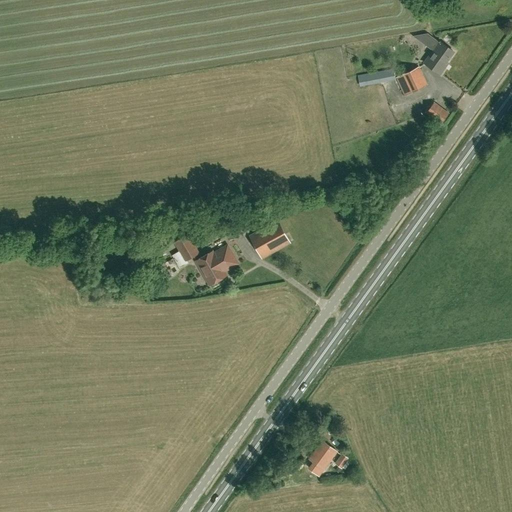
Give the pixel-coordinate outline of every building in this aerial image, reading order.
[(424,64),(439,74),(448,63),(446,62),(453,52),(440,42),(431,36),(425,45),(433,51),(424,64)] [(396,78),(404,95),(427,85),(419,67),(396,78)] [(393,69),(358,76),(360,86),(395,79),(393,69)] [(449,114),(434,103),(426,114),(440,124),(449,114)] [(262,259),(290,243),(278,220),(250,236),(262,259)] [(172,254),(177,263),(185,259),(185,260),(198,253),(189,235),(176,242),(180,250),(172,254)] [(159,236),(145,241),(148,249),(152,259),(153,259),(166,254),(159,236)] [(212,253),(196,261),(199,266),(198,269),(201,274),(203,275),(209,286),(225,277),(222,271),(225,269),(225,270),(227,271),(237,266),(228,248),(213,255),(212,253)] [(338,433),(337,427),(327,428),(329,435),(338,433)] [(319,475),(336,451),(322,441),(311,457),(315,460),(309,468),(319,475)] [(335,463),(338,466),(335,470),(338,473),(341,468),(342,469),(349,459),(342,453),(335,463)]
